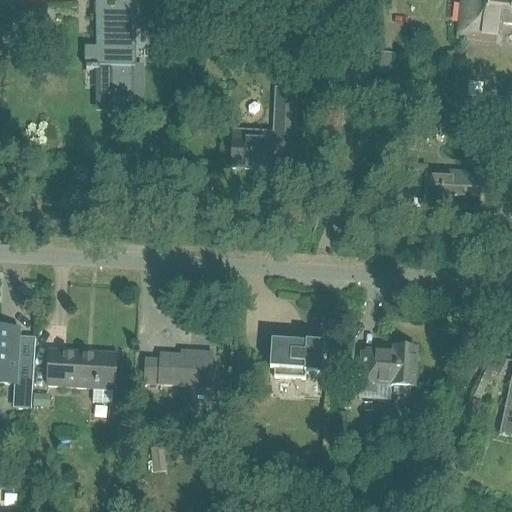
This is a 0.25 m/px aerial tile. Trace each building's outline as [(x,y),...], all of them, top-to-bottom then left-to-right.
[(133,0),(96,0),(98,51),(86,51),(86,70),(112,69),(112,113),(132,113),(142,113),(142,68),(134,68),(134,50),(133,0)] [(166,0),(166,9),(177,10),(177,0),(166,0)] [(511,0),(463,0),(462,14),(459,41),(481,44),(500,46),(502,27),(511,28),(511,0)] [(457,53),(446,53),(446,65),(457,65),(457,53)] [(343,55),(341,81),(365,83),(367,57),(343,55)] [(297,140),(294,139),(296,106),(297,91),(275,90),(273,138),(272,138),(272,144),(234,142),(233,170),(272,172),(273,153),(297,154),(297,140)] [(410,167),(409,195),(426,195),(425,205),(480,208),(481,199),(496,199),(497,180),(497,174),(481,173),(481,177),(430,174),(430,168),(410,167)] [(0,384),(4,385),(16,386),(14,411),(30,411),(32,387),(34,341),(20,340),(21,333),(0,331),(0,384)] [(322,376),(323,366),(324,346),(306,345),(306,351),(276,349),(275,369),(274,380),(305,382),(305,375),(322,376)] [(414,390),(415,371),(416,352),(394,350),(394,356),(362,354),(360,392),(374,393),(374,385),(391,386),(390,388),(414,390)] [(111,406),(112,393),(114,393),(115,378),(116,358),(92,356),(92,361),(65,359),(66,354),(50,353),(49,373),(48,389),(93,392),(92,405),(111,406)] [(211,390),(212,375),(213,355),(189,354),(189,359),(161,357),(160,363),(146,362),(145,387),(211,390)] [(486,371),(475,395),(482,399),(493,374),(486,371)] [(511,376),(499,437),(511,439),(511,376)] [(49,397),(33,397),(33,409),(49,409),(49,397)] [(91,422),(108,422),(108,408),(91,408),(91,422)] [(346,443),(348,414),(333,413),(332,443),(346,443)] [(166,474),(162,450),(152,451),(157,476),(166,474)] [(172,488),(170,478),(159,481),(161,490),(172,488)] [(210,502),(208,511),(221,511),(222,504),(210,502)]
